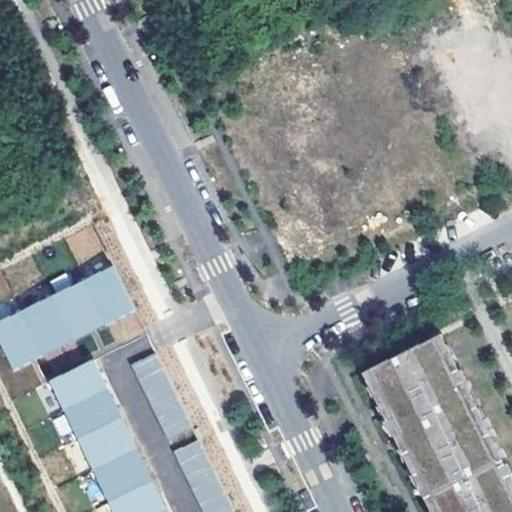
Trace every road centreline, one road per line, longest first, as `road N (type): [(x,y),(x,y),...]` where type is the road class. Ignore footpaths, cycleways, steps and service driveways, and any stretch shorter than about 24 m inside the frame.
road 1 (residential): [(273,0),(345,150),(511,71)]
road 2 (residential): [(87,0),(233,299)]
road 3 (residential): [(187,511),(112,358),(233,299)]
road 4 (residential): [(261,356),(511,232)]
road 5 (residential): [(261,356),(337,511)]
